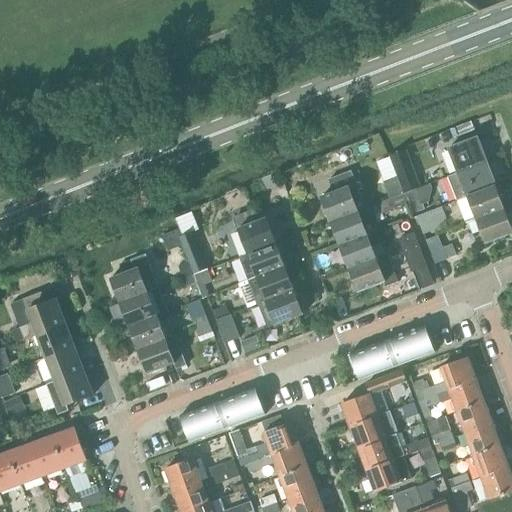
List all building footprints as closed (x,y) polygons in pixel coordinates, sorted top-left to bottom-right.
[(460,173),(486,163),(477,138),(451,148),(460,173)] [(407,149),(390,155),(404,194),(421,188),(407,149)] [(457,201),(469,197),(496,186),(486,163),(460,173),(448,177),(457,201)] [(323,198),(332,222),(359,212),(359,213),(366,210),(351,172),(331,180),(336,193),(323,198)] [(396,177),(383,182),(389,199),(403,194),(396,177)] [(478,220),(504,209),(496,186),(469,197),(478,220)] [(418,190),(404,194),(407,204),(411,215),(425,210),(418,190)] [(403,194),(389,199),(393,209),(407,204),(404,195),(403,194)] [(254,209),(235,216),(240,229),(250,254),(276,244),(266,219),(259,222),(254,209)] [(359,212),(332,222),(341,246),(368,236),(367,236),(377,232),(368,209),(366,210),(359,213),(359,212)] [(511,234),(511,229),(504,209),(478,220),(487,244),(511,234)] [(430,212),(417,217),(418,217),(424,235),(437,230),(430,212)] [(194,232),(179,238),(189,262),(194,275),(209,269),(194,232)] [(402,249),(417,243),(413,235),(398,240),(402,249)] [(376,259),(368,236),(341,246),(350,269),(376,259)] [(436,265),(448,260),(438,236),(426,240),(436,265)] [(417,243),(402,249),(411,274),(426,268),(417,243)] [(239,258),(248,282),(285,268),(276,244),(250,254),(239,258)] [(136,270),(112,279),(121,304),(160,289),(146,255),(132,260),(136,270)] [(376,259),(350,269),(359,293),(385,284),(386,287),(397,283),(387,255),(376,259)] [(189,262),(179,266),(184,279),(194,275),(189,262)] [(257,305),(259,304),(268,301),(294,291),(285,268),(248,282),(257,305)] [(209,269),(194,275),(198,284),(199,287),(213,281),(209,269)] [(184,279),(181,280),(185,289),(198,284),(194,275),(184,279)] [(160,289),(121,304),(130,327),(157,317),(157,316),(169,312),(160,289)] [(294,291),(268,301),(259,304),(269,329),(303,315),(294,291)] [(35,322),(21,328),(25,341),(40,335),(65,325),(56,301),(47,304),(43,293),(27,299),(31,310),(31,311),(35,322)] [(214,311),(217,321),(230,316),(226,306),(214,311)] [(226,344),(241,338),(232,315),(217,321),(226,344)] [(139,350),(166,340),(157,317),(130,327),(139,350)] [(209,324),(196,329),(199,338),(213,333),(213,332),(210,324),(209,324)] [(387,338),(397,365),(435,351),(424,324),(387,338)] [(65,325),(40,335),(49,359),(74,349),(65,325)] [(166,340),(139,350),(149,375),(173,365),(176,372),(186,368),(174,337),(167,340),(166,340)] [(359,380),(397,365),(387,338),(349,353),(359,380)] [(74,349),(49,359),(58,382),(83,372),(74,349)] [(447,382),(434,387),(437,394),(450,390),(477,380),(469,358),(441,368),(447,382)] [(371,394),(343,404),(351,427),(379,416),(372,395),(409,382),(404,371),(368,384),(371,394)] [(58,382),(48,385),(59,414),(60,416),(70,412),(68,407),(93,398),(92,397),(83,372),(58,382)] [(9,374),(0,377),(0,394),(2,399),(16,393),(9,374)] [(424,379),(413,384),(419,401),(425,399),(437,394),(434,387),(431,388),(428,381),(425,382),(424,379)] [(477,380),(450,390),(458,412),(485,402),(477,380)] [(218,403),(229,430),(266,416),(256,389),(218,403)] [(425,399),(419,401),(426,419),(432,417),(429,406),(440,402),(437,394),(425,399)] [(12,400),(4,403),(9,416),(17,412),(12,400)] [(485,402),(458,412),(466,434),(493,424),(485,402)] [(191,445),(229,430),(218,403),(181,418),(191,445)] [(403,407),(407,418),(419,413),(415,403),(403,407)] [(379,416),(351,427),(359,449),(388,439),(387,438),(379,416)] [(446,416),(427,423),(432,438),(451,431),(446,416)] [(259,451),(239,458),(242,466),(247,464),(261,460),(300,445),(292,423),(265,433),(268,443),(257,447),(259,451)] [(493,424),(466,434),(474,456),(501,446),(493,424)] [(54,437),(65,469),(88,460),(76,429),(54,437)] [(451,431),(432,438),(435,445),(454,438),(451,431)] [(388,439),(359,449),(367,471),(396,460),(404,457),(404,456),(432,446),(429,438),(402,447),(397,434),(387,438),(388,439)] [(45,476),(65,469),(54,437),(34,445),(45,476)] [(454,438),(435,445),(438,453),(443,451),(457,446),(456,443),(454,438)] [(24,484),(45,476),(34,445),(12,453),(24,484)] [(261,460),(247,464),(250,472),(276,463),(281,477),(308,467),(300,445),(261,460)] [(501,446),(474,456),(482,478),(509,468),(501,446)] [(0,492),(24,484),(12,453),(0,457),(0,492)] [(396,460),(367,471),(376,493),(404,483),(404,482),(411,479),(404,457),(396,460)] [(174,491),(203,481),(194,458),(166,469),(174,491)] [(435,458),(424,461),(430,478),(441,474),(435,458)] [(235,460),(210,469),(213,477),(238,468),(235,460)] [(308,467),(281,477),(289,499),(316,489),(308,467)] [(238,468),(213,477),(216,484),(240,475),(238,468)] [(511,475),(509,468),(482,478),(490,500),(511,492),(511,475)] [(468,474),(456,478),(459,486),(471,482),(468,474)] [(181,511),(185,511),(211,503),(203,481),(174,491),(181,511)] [(459,486),(452,488),(461,511),(473,507),(467,492),(473,490),(471,482),(459,486)] [(428,483),(416,487),(425,510),(425,511),(450,511),(447,502),(436,506),(428,483)] [(416,487),(394,496),(399,511),(425,511),(425,510),(416,487)] [(316,489),(289,499),(293,511),(321,511),(324,511),(316,489)] [(260,500),(263,508),(277,503),(274,495),(260,500)] [(214,511),(211,503),(185,511),(252,511),(254,511),(251,502),(223,511),(214,511)] [(279,511),(280,511),(277,503),(263,508),(264,511),(279,511)]
